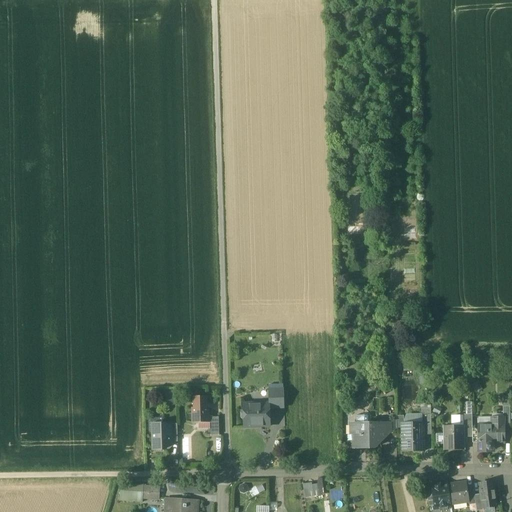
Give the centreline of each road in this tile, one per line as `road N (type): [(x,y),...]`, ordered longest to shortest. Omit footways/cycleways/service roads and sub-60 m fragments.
road 1 (track): [(225,389),(213,0)]
road 2 (residential): [(226,473),(509,471)]
road 3 (track): [(123,474),(0,476)]
